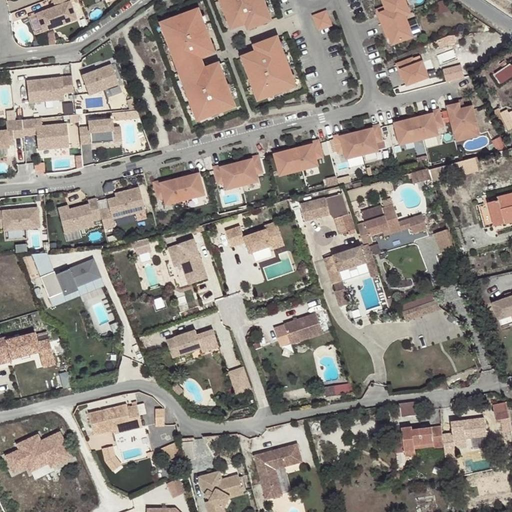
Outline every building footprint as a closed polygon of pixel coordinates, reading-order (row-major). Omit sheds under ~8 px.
[(74,18),(69,0),(53,0),(54,4),(50,5),(51,8),(45,9),(45,6),(35,9),(40,27),(74,18)] [(221,0),(231,27),(246,22),(253,19),(255,25),(270,20),(262,0),(221,0)] [(383,23),(403,15),(409,13),(403,0),(382,0),(386,7),(387,10),(379,14),(383,23)] [(198,9),(161,23),(179,70),(202,62),(200,57),(214,52),(198,9)] [(333,24),(328,10),(315,14),(320,28),(333,24)] [(383,23),(382,23),(385,31),(387,30),(390,36),(393,44),(411,36),(403,15),(383,23)] [(414,32),(420,30),(414,15),(409,16),(414,32)] [(255,25),(253,19),(246,22),(248,28),(255,25)] [(256,51),(242,56),(258,99),(295,85),(277,37),(262,43),(264,48),(256,51)] [(256,51),(264,48),(262,43),(254,45),(256,51)] [(412,58),(397,64),(400,71),(402,70),(404,77),(407,84),(427,77),(422,62),(414,65),(412,58)] [(511,61),(495,73),(501,83),(511,75),(511,61)] [(179,70),(197,120),(234,106),(218,63),(204,69),(202,62),(179,70)] [(448,81),(466,76),(463,63),(444,68),(448,81)] [(89,95),(119,84),(112,64),(82,75),(89,95)] [(74,92),(72,75),(52,78),(52,82),(48,82),(47,79),(27,81),(30,103),(35,102),(60,99),(65,98),(64,93),(74,92)] [(457,102),(447,105),(454,132),(476,127),(471,108),(462,110),(459,111),(457,102)] [(506,131),(511,128),(511,106),(498,112),(506,131)] [(421,138),(421,139),(437,135),(435,128),(442,126),(438,110),(430,112),(431,114),(424,116),(416,118),(417,119),(421,138)] [(43,125),(42,117),(23,119),(25,135),(38,134),(39,147),(43,146),(44,149),(56,148),(70,146),(68,123),(43,125)] [(91,132),(92,142),(123,139),(121,126),(113,127),(112,118),(90,121),(90,126),(80,127),(80,133),(91,132)] [(14,137),(25,137),(25,135),(23,119),(16,120),(7,121),(8,130),(0,130),(0,147),(9,147),(9,138),(14,137)] [(421,138),(417,119),(409,120),(402,122),(401,119),(394,121),(399,144),(421,138)] [(357,133),(362,154),(377,150),(375,142),(382,141),(378,125),(371,127),(371,129),(364,131),(357,133)] [(80,133),(81,143),(92,142),(91,132),(80,133)] [(342,134),(334,136),(338,152),(345,150),(347,158),(362,154),(357,133),(349,135),(342,137),(342,134)] [(302,168),(302,169),(317,165),(315,158),(322,156),(318,140),(311,142),(311,144),(304,146),(297,148),(297,149),(302,168)] [(302,168),(297,149),(290,151),(282,153),(282,150),(274,152),(280,174),(302,168)] [(244,162),(237,163),(242,184),(257,181),(255,173),(262,171),(258,156),(251,158),(252,160),(244,162)] [(350,165),(365,163),(364,156),(349,158),(350,165)] [(478,157),(455,161),(457,175),(480,171),(478,157)] [(242,184),(237,163),(230,165),(222,167),(222,165),(215,167),(219,182),(225,181),(227,188),(242,184)] [(415,183),(432,177),(428,167),(411,173),(415,183)] [(440,167),(431,168),(432,179),(441,178),(440,167)] [(177,180),(182,199),(204,194),(198,171),(191,173),(192,176),(185,178),(177,180)] [(168,204),(183,200),(182,199),(177,180),(177,179),(170,181),(163,183),(162,181),(155,182),(159,198),(166,196),(168,204)] [(110,207),(100,210),(102,218),(105,228),(114,225),(112,218),(136,212),(146,209),(140,186),(121,191),(121,195),(116,196),(108,198),(110,207)] [(495,226),(505,224),(504,220),(511,218),(511,193),(497,198),(497,200),(488,202),(495,226)] [(342,195),(300,209),(305,225),(330,217),(334,220),(349,215),(342,195)] [(94,220),(102,218),(100,210),(97,197),(89,200),(89,203),(70,208),(59,211),(65,232),(80,228),(95,225),(94,220)] [(384,216),(364,223),(367,231),(369,236),(371,236),(383,232),(391,229),(389,226),(399,223),(399,221),(393,205),(382,208),(384,216)] [(13,210),(0,211),(0,228),(4,228),(5,231),(27,229),(40,228),(38,208),(18,210),(19,213),(14,214),(13,210)] [(422,212),(408,217),(411,226),(413,232),(427,227),(422,212)] [(334,220),(339,235),(348,232),(354,230),(349,215),(334,220)] [(408,217),(399,221),(399,223),(389,226),(391,229),(383,232),(384,235),(411,226),(408,217)] [(282,238),(276,222),(264,226),(266,230),(244,237),(240,227),(225,232),(231,247),(245,242),(246,243),(248,242),(249,245),(247,246),(250,254),(271,246),(272,246),(270,242),(282,238)] [(441,251),(455,247),(449,228),(435,232),(441,251)] [(369,244),(374,243),(371,236),(369,236),(367,231),(360,234),(364,246),(369,244)] [(137,254),(152,252),(150,238),(135,240),(137,254)] [(284,245),(282,238),(270,242),(272,246),(271,246),(272,250),(284,245)] [(193,283),(207,278),(201,259),(199,260),(197,255),(200,254),(194,239),(169,248),(174,263),(185,259),(191,276),(193,283)] [(369,244),(364,246),(324,260),(333,285),(334,285),(336,292),(335,292),(341,308),(347,305),(347,303),(349,302),(340,272),(367,263),(374,261),(369,244)] [(95,258),(45,278),(52,296),(102,276),(95,258)] [(185,259),(174,263),(175,266),(183,264),(187,277),(191,276),(185,259)] [(367,263),(372,278),(379,276),(374,261),(367,263)] [(406,322),(441,309),(435,292),(400,304),(406,322)] [(511,296),(511,297),(505,299),(491,303),(497,320),(511,314),(511,296)] [(323,334),(316,314),(284,324),(289,338),(279,341),(281,346),(290,343),(291,345),(323,334)] [(511,314),(497,320),(500,329),(511,324),(511,314)] [(198,334),(197,329),(183,334),(183,336),(181,337),(180,335),(167,339),(173,356),(202,347),(201,344),(207,342),(210,349),(220,346),(214,329),(198,334)] [(56,359),(52,341),(40,343),(38,334),(10,340),(9,337),(0,339),(0,363),(14,360),(13,358),(24,356),(31,354),(42,352),(44,362),(56,359)] [(207,342),(201,344),(202,347),(203,351),(210,349),(207,342)] [(56,359),(44,362),(45,368),(57,365),(56,359)] [(230,369),(235,393),(251,390),(246,366),(230,369)] [(76,394),(73,380),(64,382),(67,396),(76,394)] [(412,402),(400,403),(402,418),(421,415),(418,401),(412,402)] [(507,401),(494,403),(497,419),(511,416),(507,401)] [(132,429),(142,427),(136,404),(127,407),(126,404),(88,414),(94,435),(113,430),(131,425),(132,429)] [(155,408),(155,425),(164,425),(164,408),(155,408)] [(417,426),(403,428),(405,439),(396,441),(399,459),(409,457),(423,455),(422,452),(422,449),(436,446),(436,450),(447,447),(448,450),(458,448),(458,446),(457,442),(469,440),(468,436),(467,434),(473,432),(473,435),(488,432),(485,414),(452,419),(454,431),(444,433),(443,425),(423,428),(418,429),(417,426)] [(132,429),(131,425),(113,430),(113,433),(132,429)] [(17,452),(7,457),(14,473),(27,467),(30,473),(48,464),(51,468),(70,459),(58,434),(40,443),(37,437),(15,447),(17,452)] [(264,443),(252,446),(264,489),(272,487),(269,474),(276,473),(272,459),(299,452),(295,434),(268,442),(268,444),(264,445),(264,443)] [(180,454),(176,442),(161,449),(166,461),(180,454)] [(104,448),(109,469),(120,466),(115,445),(104,448)] [(230,497),(244,494),(239,476),(222,480),(220,472),(205,476),(207,484),(211,487),(208,493),(206,496),(212,500),(211,501),(207,502),(209,511),(224,511),(224,508),(230,497)] [(276,473),(269,474),(272,487),(279,485),(276,473)] [(207,484),(205,476),(200,478),(204,491),(208,493),(211,487),(207,484)] [(180,477),(168,483),(175,497),(187,491),(180,477)]
